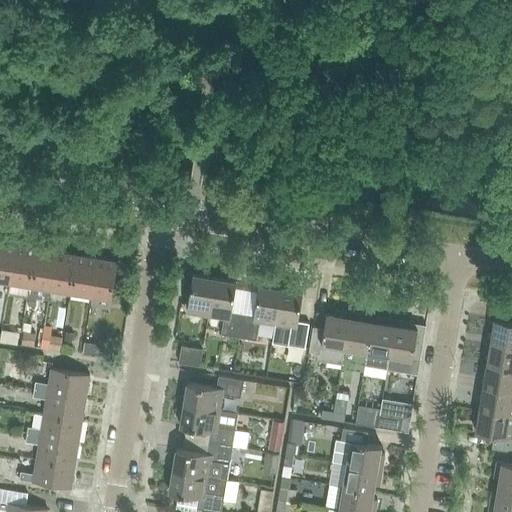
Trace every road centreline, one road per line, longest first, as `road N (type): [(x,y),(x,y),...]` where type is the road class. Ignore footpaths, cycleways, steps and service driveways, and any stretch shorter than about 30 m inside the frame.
road 1 (residential): [(112,511),(161,206)]
road 2 (residential): [(458,255),(161,206)]
road 3 (residential): [(416,511),(458,255)]
road 4 (residential): [(161,206),(0,180)]
